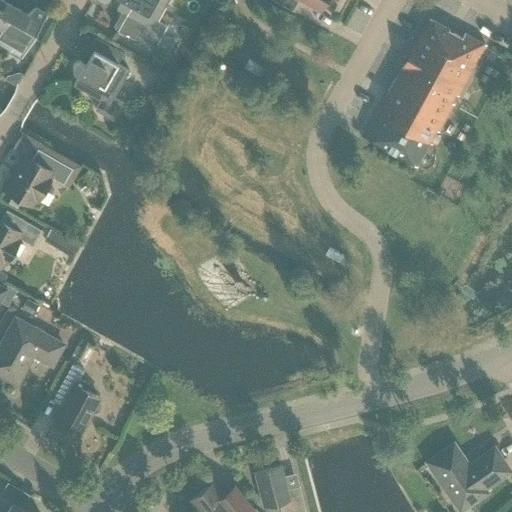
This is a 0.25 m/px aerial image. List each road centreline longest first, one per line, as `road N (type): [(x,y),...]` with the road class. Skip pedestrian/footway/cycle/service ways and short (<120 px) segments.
road 1 (residential): [(396,0),(315,151),(328,199),(381,254),(367,361),(374,400)]
road 2 (residential): [(107,511),(139,478),(190,449),(374,400)]
road 3 (residential): [(374,400),(504,353)]
